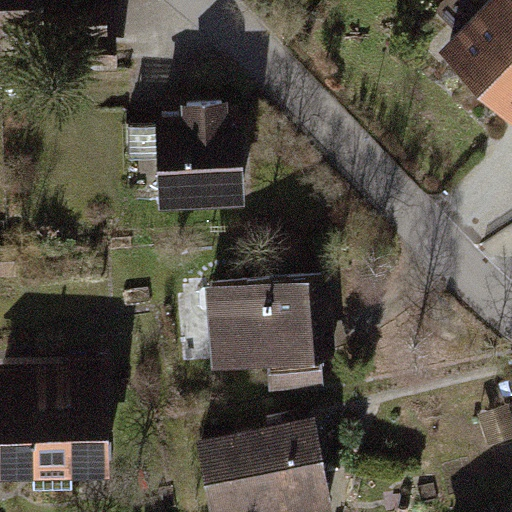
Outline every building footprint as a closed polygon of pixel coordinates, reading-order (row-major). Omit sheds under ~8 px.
[(0,0),(0,36),(56,34),(105,32),(104,3),(66,4),(66,0),(0,0)] [(511,0),(483,0),(445,39),(511,104),(511,0)] [(105,32),(56,34),(58,66),(115,64),(113,33),(105,32)] [(182,118),(128,122),(132,187),(169,184),(169,190),(241,185),(236,112),(219,113),(218,95),(181,97),(182,118)] [(12,244),(0,244),(0,269),(12,269),(12,244)] [(204,278),(211,359),(265,354),(269,389),(320,383),(319,349),(330,348),(323,268),(204,278)] [(0,380),(2,460),(32,460),(32,484),(71,484),(71,463),(104,462),(102,353),(63,354),(63,371),(29,372),(29,380),(0,380)] [(326,498),(309,413),(200,435),(215,507),(281,494),(284,507),(326,498)]
